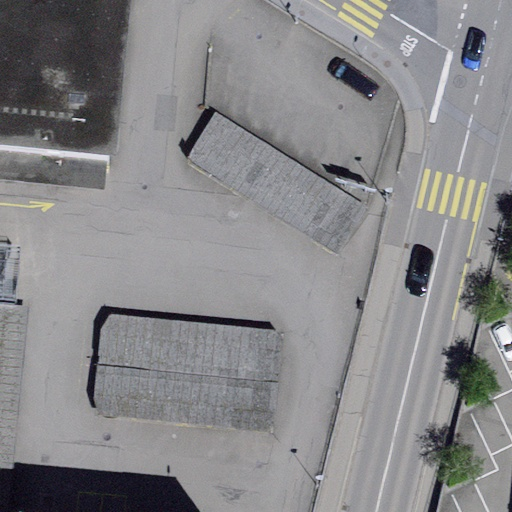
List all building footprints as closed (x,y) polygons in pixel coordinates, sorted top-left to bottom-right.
[(0,0),(0,151),(28,154),(109,161),(118,163),(133,0),(0,0)] [(187,162),(338,255),(367,208),(216,114),(187,162)] [(109,161),(0,151),(0,181),(106,192),(109,161)] [(9,511),(30,305),(0,302),(0,511),(9,511)] [(102,415),(271,431),(277,422),(286,341),(281,334),(111,316),(103,329),(94,398),(102,415)]
